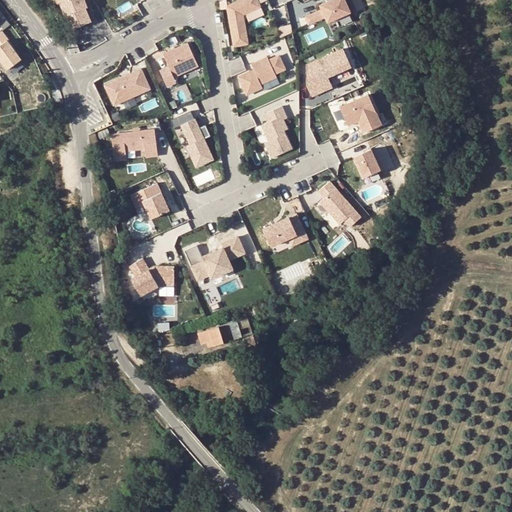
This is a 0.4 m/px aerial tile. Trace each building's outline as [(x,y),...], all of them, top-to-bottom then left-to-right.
[(56,0),(58,3),(60,2),(66,16),(65,16),(71,30),(91,21),(86,9),(89,7),(85,0),(56,0)] [(238,0),(227,5),(234,46),(248,44),(243,14),(261,6),(257,0),(238,0)] [(345,0),(329,0),(320,4),(322,9),(305,16),(309,24),(326,17),(328,22),(351,11),(345,0)] [(0,58),(8,69),(21,59),(7,40),(9,40),(2,31),(0,32),(0,58)] [(199,65),(188,42),(164,53),(169,66),(160,70),(167,86),(176,82),(174,76),(199,65)] [(312,96),(327,89),(326,86),(332,83),(329,76),(352,65),(344,47),(307,64),(307,84),(312,96)] [(251,71),(239,76),(247,94),(262,87),(261,83),(277,76),(275,73),(285,68),(279,55),(269,59),(268,56),(252,64),(254,69),(256,72),(252,73),(251,71)] [(141,68),(104,84),(114,105),(150,88),(141,68)] [(279,78),(266,84),(268,88),(281,82),(279,78)] [(382,124),(368,94),(340,107),(348,125),(359,120),(364,132),(382,124)] [(282,105),(265,113),(269,121),(262,124),(269,140),(265,142),(272,157),(292,148),(283,130),(287,128),(283,119),(287,117),(282,105)] [(191,143),(187,145),(197,166),(214,159),(204,139),(211,136),(207,125),(200,128),(195,118),(182,124),(191,143)] [(133,131),(111,134),(114,156),(126,154),(125,150),(145,148),(145,152),(157,150),(154,128),(139,130),(133,131)] [(380,169),(371,148),(354,156),(364,177),(380,169)] [(362,187),(366,202),(390,195),(383,172),(373,175),(375,183),(362,187)] [(324,197),(319,201),(339,223),(344,220),(350,226),(361,217),(329,181),(318,190),(324,197)] [(169,210),(157,183),(131,195),(135,203),(142,200),(151,218),(169,210)] [(288,237),(304,230),(297,213),(263,228),(271,245),(288,237)] [(304,230),(288,237),(292,245),(308,238),(304,230)] [(197,244),(184,250),(198,279),(210,273),(231,264),(228,259),(226,254),(242,247),(237,236),(221,243),(223,246),(202,256),(197,244)] [(244,251),(242,247),(226,254),(228,259),(244,251)] [(142,258),(129,266),(135,276),(131,279),(140,295),(159,284),(174,284),(174,266),(160,265),(150,271),(149,268),(142,258)] [(231,264),(210,273),(212,277),(232,268),(231,264)] [(213,344),(224,341),(222,337),(219,326),(198,332),(202,343),(206,342),(208,346),(213,344)]
